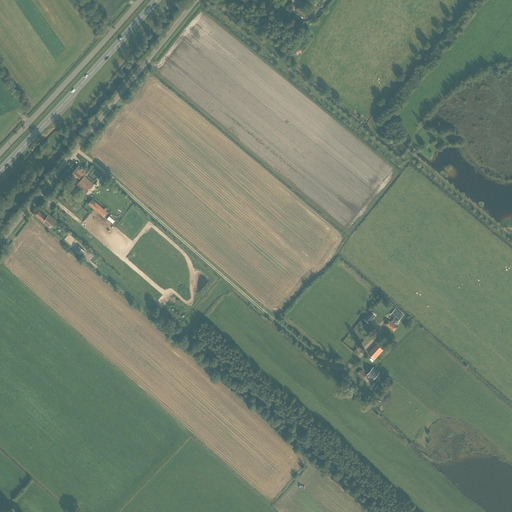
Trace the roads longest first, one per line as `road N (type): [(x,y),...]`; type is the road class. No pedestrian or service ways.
road 1 (unclassified): [(0,242),(196,0)]
road 2 (trunk): [(0,170),(157,0)]
road 3 (unclassified): [(0,152),(140,0)]
road 4 (track): [(469,0),(376,117),(369,137)]
